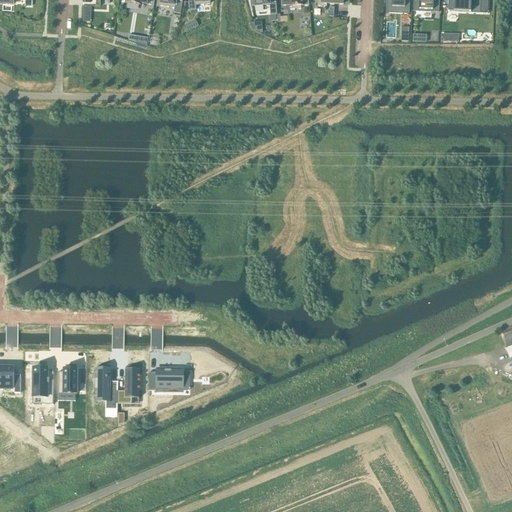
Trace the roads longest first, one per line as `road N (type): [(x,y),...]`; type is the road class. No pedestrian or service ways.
road 1 (unclassified): [(56,511),(399,371)]
road 2 (residential): [(177,320),(0,317)]
road 3 (unclassified): [(468,511),(399,371)]
road 4 (unclassified): [(399,371),(418,352),(511,302)]
road 5 (unclassified): [(399,371),(511,322)]
